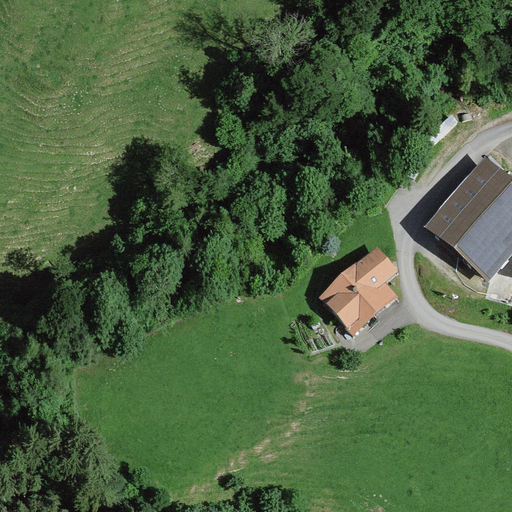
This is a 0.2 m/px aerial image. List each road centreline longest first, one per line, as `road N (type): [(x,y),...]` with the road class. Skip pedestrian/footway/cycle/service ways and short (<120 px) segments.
road 1 (track): [(511,345),(434,321),(411,288),(405,256),(408,231),(476,146)]
road 2 (track): [(408,231),(458,280),(489,296),(511,282)]
